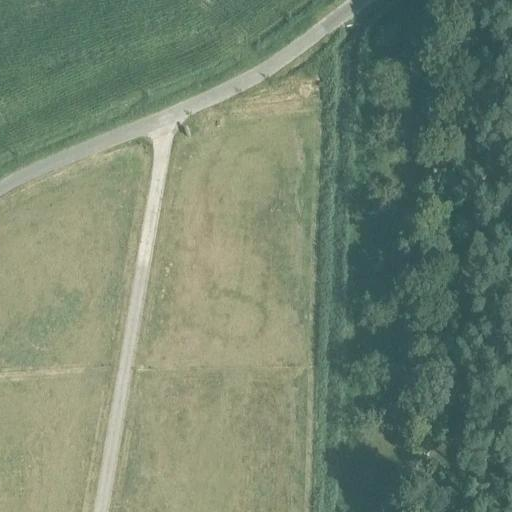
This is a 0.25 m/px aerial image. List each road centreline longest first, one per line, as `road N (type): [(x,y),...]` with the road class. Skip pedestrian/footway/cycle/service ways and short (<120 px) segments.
road 1 (track): [(444,0),(418,511)]
road 2 (unclassified): [(364,0),(255,83),(0,192)]
